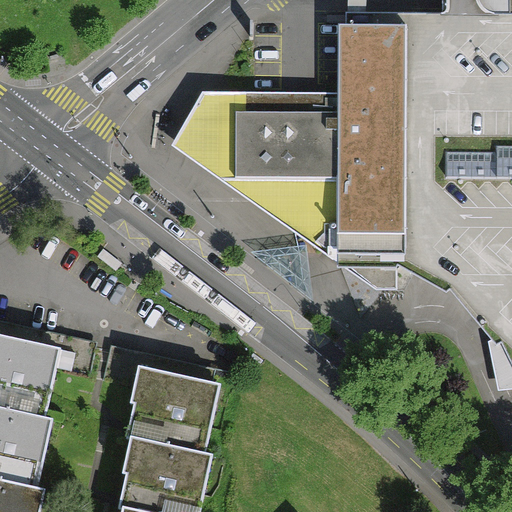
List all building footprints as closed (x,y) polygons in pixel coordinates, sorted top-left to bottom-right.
[(511,0),(502,0),(503,16),(341,16),(341,32),(328,32),(328,100),(203,99),(191,120),(178,142),(372,293),(394,293),(394,272),(436,298),(442,291),(489,350),(495,348),(511,383),(511,0)] [(252,256),(310,302),(306,248),(252,256)] [(123,265),(104,250),(97,258),(116,273),(123,265)] [(97,345),(0,321),(0,331),(61,346),(55,368),(89,376),(97,345)] [(0,404),(46,415),(55,368),(61,346),(0,331),(0,404)] [(115,346),(107,378),(137,384),(143,357),(213,373),(214,368),(212,367),(115,346)] [(134,427),(208,445),(225,376),(213,373),(143,357),(137,384),(126,425),(134,427)] [(0,477),(45,488),(61,418),(46,415),(0,404),(0,477)] [(118,496),(126,498),(186,511),(200,511),(216,447),(208,445),(134,427),(118,496)] [(39,511),(45,488),(0,477),(0,511),(39,511)] [(186,511),(126,498),(122,511),(186,511)]
